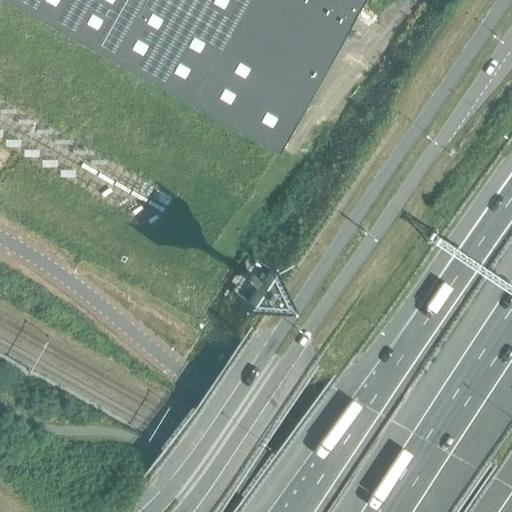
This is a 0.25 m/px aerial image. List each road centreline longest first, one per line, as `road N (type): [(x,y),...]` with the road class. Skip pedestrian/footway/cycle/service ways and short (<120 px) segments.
road 1 (secondary): [(504,0),(153,511)]
road 2 (secondary): [(183,511),(511,37)]
road 3 (residential): [(0,237),(69,279),(190,379),(430,511)]
road 4 (motorway): [(511,205),(297,511)]
road 5 (motorway): [(511,323),(387,511)]
